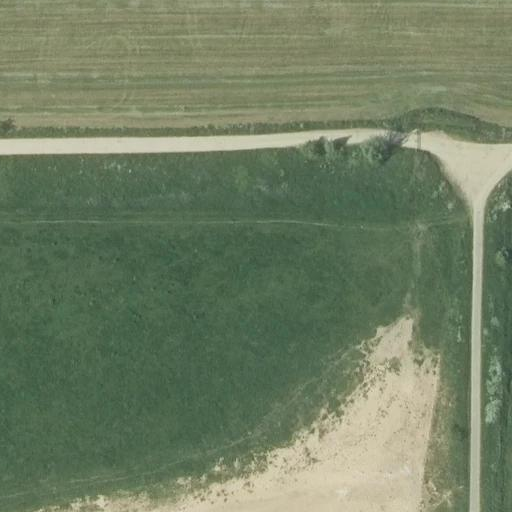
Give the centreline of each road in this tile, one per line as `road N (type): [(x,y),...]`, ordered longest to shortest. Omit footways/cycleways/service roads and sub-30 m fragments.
road 1 (track): [(0,149),(402,142),(477,166)]
road 2 (unclassified): [(473,511),(477,166),(511,154)]
